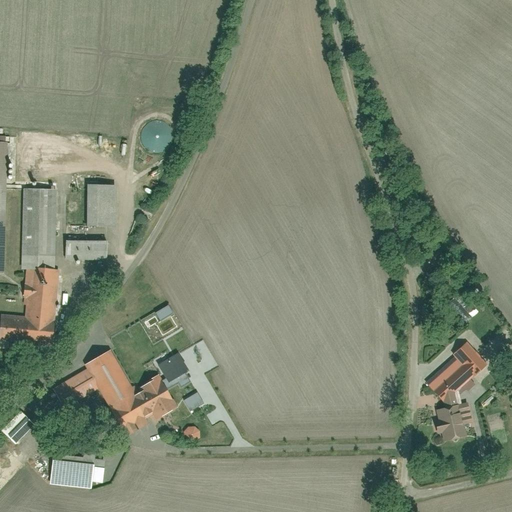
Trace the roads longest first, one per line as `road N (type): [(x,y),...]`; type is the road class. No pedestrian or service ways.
road 1 (residential): [(337,0),(408,245),(417,307),(395,511)]
road 2 (residential): [(0,417),(83,331),(161,225),(221,94),(252,0)]
